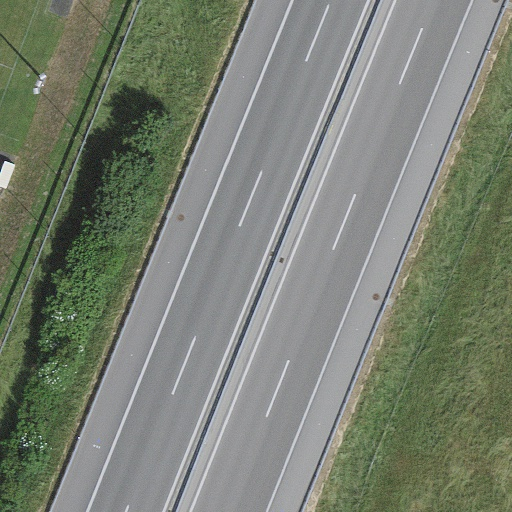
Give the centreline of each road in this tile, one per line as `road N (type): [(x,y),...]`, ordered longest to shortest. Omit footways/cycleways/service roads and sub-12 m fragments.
road 1 (motorway): [(225,511),(433,0)]
road 2 (motorway): [(332,0),(125,511)]
